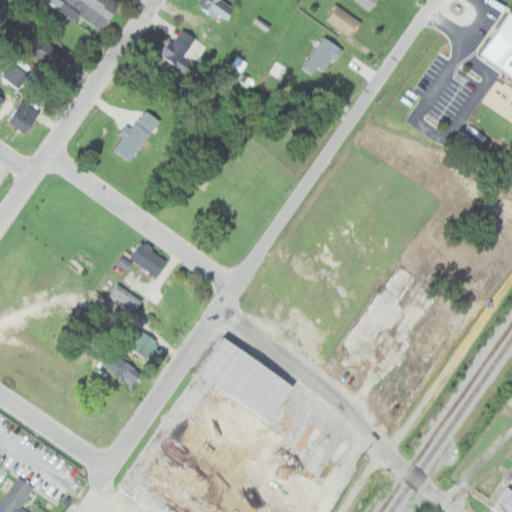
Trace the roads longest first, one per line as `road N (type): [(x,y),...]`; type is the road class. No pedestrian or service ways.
road 1 (residential): [(109,454),(120,450),(432,0)]
road 2 (residential): [(0,223),(153,0)]
road 3 (residential): [(413,479),(286,360),(216,312)]
road 4 (residential): [(233,289),(49,154)]
road 5 (residential): [(386,454),(511,273)]
road 6 (residential): [(109,454),(97,458),(0,397)]
